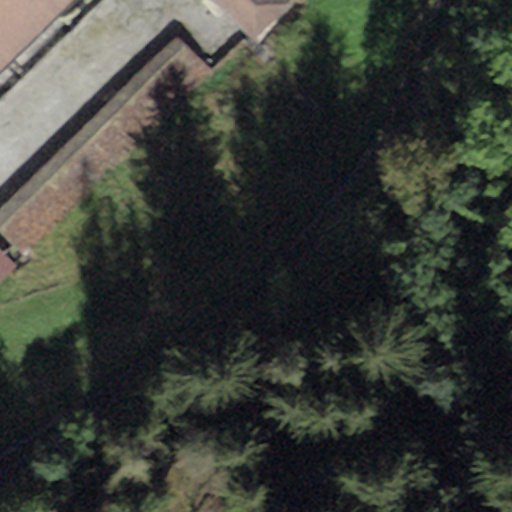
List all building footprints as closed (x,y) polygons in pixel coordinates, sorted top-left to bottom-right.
[(0,0),(0,69),(70,0),(0,0)] [(287,10),(277,0),(199,0),(246,49),(287,10)] [(175,45),(0,213),(0,229),(23,253),(206,77),(175,45)] [(292,139),(326,110),(305,84),(270,114),(292,139)] [(0,260),(0,284),(12,274),(0,260)]
